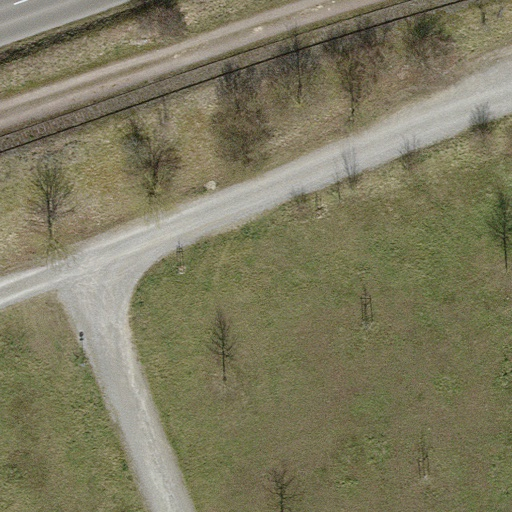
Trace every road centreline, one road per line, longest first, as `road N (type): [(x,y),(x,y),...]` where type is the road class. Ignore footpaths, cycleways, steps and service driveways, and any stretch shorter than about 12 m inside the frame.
road 1 (track): [(0,295),(511,93)]
road 2 (track): [(347,0),(0,113)]
road 3 (track): [(77,265),(173,511)]
